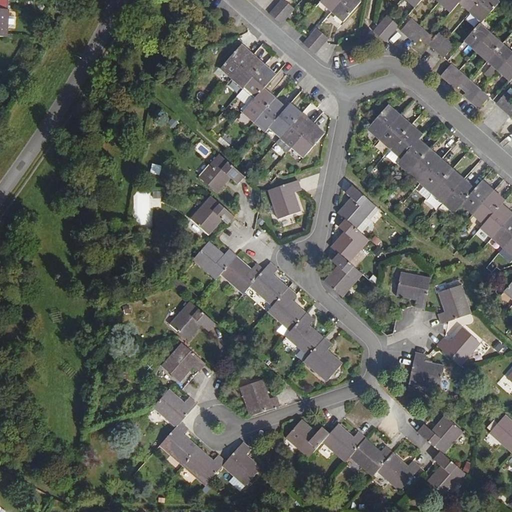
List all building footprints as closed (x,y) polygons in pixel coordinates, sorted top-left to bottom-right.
[(281,24),(294,9),(283,0),(282,0),(269,14),(281,24)] [(321,0),(319,2),(343,23),(361,2),(359,0),(321,0)] [(406,0),(415,8),(422,0),(437,0),(452,13),(460,4),(482,23),(500,3),(496,0),(406,0)] [(15,16),(7,16),(6,27),(14,27),(15,16)] [(400,27),(388,17),(382,24),(393,34),(400,27)] [(439,34),(435,38),(427,32),(426,33),(411,20),(401,31),(416,45),(421,38),(445,58),(454,47),(439,34)] [(386,42),(393,34),(382,24),(379,27),(375,32),(386,42)] [(465,42),(499,72),(510,82),(511,79),(511,53),(480,25),(465,42)] [(315,54),(328,40),(316,29),(303,44),(315,54)] [(244,113),(255,122),(266,133),(270,128),(282,137),(292,148),(304,157),(325,134),(291,104),(287,108),(265,89),(277,76),(243,46),(222,69),(245,89),(239,96),(248,104),(244,110),(245,111),(244,113)] [(490,98),(451,65),(440,76),(456,90),(459,87),(461,85),(469,91),(466,93),(464,96),(479,109),(490,98)] [(485,74),(492,80),(499,72),(492,66),(485,74)] [(461,85),(459,87),(466,93),(469,91),(461,85)] [(497,104),(511,118),(511,117),(511,96),(507,92),(497,104)] [(398,164),(409,174),(454,213),(461,205),(483,225),(480,229),(511,256),(511,214),(501,205),(505,201),(482,181),(475,189),(419,140),(423,136),(389,106),(368,130),(392,151),(402,160),(398,164)] [(175,122),(170,117),(165,122),(171,127),(175,122)] [(292,148),(282,137),(278,142),(288,152),(292,148)] [(402,160),(392,151),(387,157),(397,165),(398,164),(402,160)] [(247,177),(221,154),(202,177),(220,193),(233,179),(240,185),(247,177)] [(302,211),(296,191),(302,189),(298,180),(269,189),(279,218),(302,211)] [(332,246),(340,253),(333,260),(339,266),(326,281),(344,298),(365,275),(351,263),(371,240),(356,228),(375,205),(352,185),(346,192),(351,197),(338,212),(346,219),(340,227),(345,232),(332,246)] [(234,217),(211,196),(191,218),(210,234),(222,219),(228,224),(234,217)] [(376,236),(372,241),(378,247),(382,242),(376,236)] [(245,292),(249,286),(271,306),(267,311),(281,323),(275,331),(284,336),(285,335),(308,355),(303,361),(325,381),(341,363),(326,349),(330,344),(308,324),(312,320),(290,300),(295,294),(274,274),(278,269),(270,262),(264,270),(256,263),(251,267),(228,247),(224,253),(210,240),(193,259),(215,278),(220,273),(243,294),(245,292)] [(427,301),(432,278),(401,272),(397,296),(416,299),(415,307),(426,309),(427,301)] [(178,277),(172,284),(182,293),(188,286),(178,277)] [(449,289),(461,284),(459,278),(446,282),(449,289)] [(472,313),(462,284),(438,292),(445,311),(438,313),(442,323),(449,321),(472,313)] [(271,306),(249,286),(245,292),(267,311),(271,306)] [(208,331),(215,323),(190,300),(169,324),(187,340),(201,325),(208,331)] [(129,303),(122,305),(125,313),(131,311),(129,303)] [(461,367),(481,343),(462,326),(449,342),(444,337),(437,346),(443,351),(461,367)] [(205,362),(182,341),(161,364),(180,381),(193,365),(198,370),(205,362)] [(440,389),(445,365),(425,362),(427,355),(417,353),(411,384),(440,389)] [(280,405),(277,395),(270,397),(264,378),(241,385),(250,415),(280,405)] [(159,447),(203,487),(211,478),(221,467),(243,487),(260,468),(245,455),(249,450),(241,443),(225,462),(217,454),(212,460),(183,434),(186,431),(185,430),(187,429),(180,422),(196,404),(188,396),(184,401),(169,388),(153,407),(176,427),(159,447)] [(511,419),(506,414),(490,432),(511,451),(511,419)] [(444,454),(464,431),(446,415),(433,429),(427,425),(426,423),(418,431),(441,451),(444,454)] [(344,464),(349,458),(370,478),(375,473),(398,493),(419,469),(411,462),(407,467),(392,454),(384,447),(379,452),(357,432),(352,438),(338,425),(328,435),(321,428),(315,434),(300,421),(284,439),(306,460),(321,443),(344,464)] [(446,497),(467,474),(444,454),(441,451),(434,459),(436,461),(441,466),(428,480),(446,497)] [(464,470),(471,474),(473,463),(468,461),(464,470)] [(211,478),(203,487),(201,489),(206,493),(215,482),(211,478)] [(487,486),(484,489),(490,495),(493,491),(487,486)] [(310,496),(305,492),(301,497),(306,502),(310,496)]
